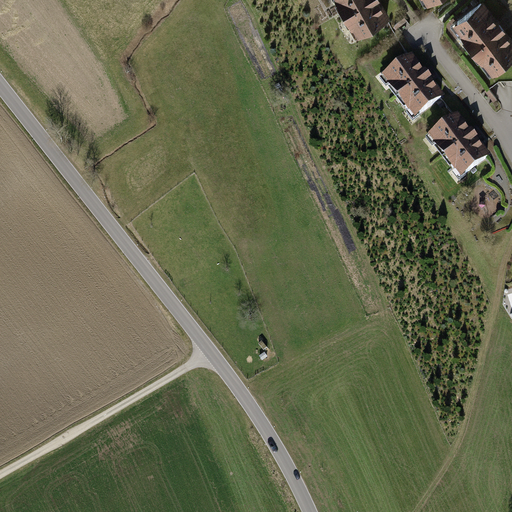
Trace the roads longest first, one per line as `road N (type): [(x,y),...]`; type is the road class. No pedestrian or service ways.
road 1 (tertiary): [(309,511),(247,402),(0,84)]
road 2 (track): [(412,511),(457,444),(511,241)]
road 3 (track): [(211,353),(0,473)]
road 4 (residential): [(511,147),(424,32)]
